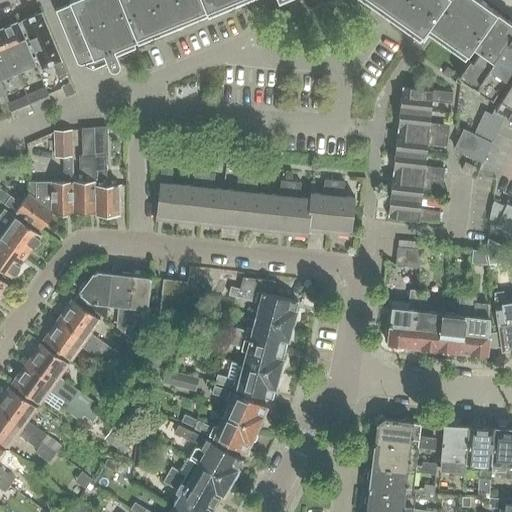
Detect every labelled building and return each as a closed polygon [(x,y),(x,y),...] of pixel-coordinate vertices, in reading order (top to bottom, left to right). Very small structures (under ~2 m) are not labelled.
[(376,0),(421,32),(426,25),(432,29),(467,54),(472,47),(497,12),(479,0),(71,0),(69,1),(70,3),(55,9),(77,62),(81,64),(103,55),(108,67),(109,69),(111,70),(113,70),(116,70),(118,69),(119,67),(120,65),(119,62),(114,50),(133,42),(137,35),(221,0),(376,0)] [(289,35),(292,37),(296,38),(300,39),(303,40),(305,40),(310,40),(313,40),(316,40),(320,39),(324,38),(328,36),(330,35),(334,32),(336,31),(338,29),(340,27),(343,23),(357,3),(353,0),(327,0),(325,4),(320,1),(317,6),(316,7),(315,7),(313,8),(311,8),(310,8),(308,7),(307,7),(306,6),(305,5),(304,4),(303,3),(302,0),(298,0),(269,12),(271,17),(274,21),(277,25),(279,27),(281,29),(285,32),(289,35)] [(53,65),(57,77),(66,73),(59,56),(60,56),(42,12),(21,21),(41,69),(53,65)] [(472,47),(479,53),(492,61),(511,35),(511,34),(511,22),(497,12),(472,47)] [(0,32),(17,73),(35,65),(22,31),(18,22),(0,29),(0,32)] [(0,32),(0,79),(17,73),(0,32)] [(492,61),(479,53),(473,62),(469,60),(458,77),(497,103),(511,78),(511,34),(511,35),(492,61)] [(489,115),(501,120),(502,120),(504,115),(511,118),(511,78),(497,103),(493,109),(489,115)] [(62,86),(65,97),(74,94),(70,83),(62,86)] [(26,95),(33,111),(52,103),(45,86),(26,94),(26,95)] [(431,101),(451,103),(453,92),(402,87),(400,109),(430,112),(431,101)] [(15,119),(33,111),(26,95),(8,103),(15,119)] [(430,112),(400,109),(397,130),(448,136),(449,125),(429,123),(430,112)] [(474,134),(464,129),(454,149),(463,153),(482,162),(502,120),(501,120),(489,115),(484,112),(474,134)] [(95,156),(94,127),(81,128),(82,156),(95,156)] [(95,156),(108,156),(107,127),(94,127),(95,156)] [(73,157),(72,130),(53,131),(54,157),(63,157),(73,157)] [(448,136),(397,130),(395,152),(425,155),(427,144),(447,147),(448,136)] [(425,155),(395,152),(392,173),(443,179),(444,168),(424,166),(425,155)] [(95,156),(82,156),(78,156),(79,174),(82,174),(82,181),(74,181),(74,182),(73,212),(95,212),(95,163),(95,156)] [(95,156),(95,163),(95,212),(95,216),(118,216),(117,185),(105,185),(105,178),(106,177),(105,158),(108,158),(108,156),(95,156)] [(73,212),(74,182),(74,181),(73,181),(73,157),(63,157),(63,181),(28,181),(28,193),(51,210),(51,214),(54,216),(54,213),(73,212)] [(475,167),(464,162),(461,169),(472,175),(475,167)] [(177,222),(182,185),(170,183),(172,168),(161,167),(155,220),(177,222)] [(182,185),(177,222),(199,225),(205,172),(195,171),(193,186),(182,185)] [(205,172),(199,225),(220,227),(225,189),(213,188),(215,173),(205,172)] [(443,179),(392,173),(390,195),(421,198),(422,187),(442,190),(443,179)] [(225,189),(220,227),(242,230),(248,177),(238,176),(236,191),(225,189)] [(248,177),(242,230),(263,232),(268,194),(256,193),(258,178),(248,177)] [(268,194),(263,232),(285,234),(291,182),(281,180),(279,195),(268,194)] [(307,231),(308,231),(329,234),(334,181),(324,180),(323,194),(310,193),(309,198),(310,199),(307,231)] [(334,181),(329,234),(350,236),(355,198),(343,196),(344,182),(334,181)] [(291,182),(285,234),(307,237),(308,231),(307,231),(310,199),(309,198),(299,197),(301,183),(291,182)] [(40,230),(51,214),(51,210),(28,193),(20,203),(0,188),(0,200),(15,211),(32,224),(40,230)] [(421,198),(390,195),(387,217),(438,223),(439,212),(419,209),(421,198)] [(496,227),(511,234),(511,206),(507,204),(505,207),(494,202),(489,219),(491,220),(497,222),(496,227)] [(33,230),(14,216),(5,209),(0,215),(0,237),(26,256),(32,247),(33,248),(36,246),(39,242),(40,239),(39,238),(41,235),(33,230)] [(26,256),(0,237),(0,269),(3,271),(11,277),(13,274),(14,275),(17,273),(20,269),(20,266),(19,265),(26,256)] [(504,264),(504,267),(511,265),(511,258),(510,248),(488,238),(487,250),(489,266),(504,264)] [(422,268),(424,249),(424,245),(424,244),(398,241),(395,265),(422,268)] [(471,263),(486,264),(487,260),(485,260),(485,251),(472,250),(471,263)] [(79,292),(87,298),(93,303),(89,308),(105,319),(107,315),(108,305),(109,305),(112,274),(95,272),(86,283),(85,282),(79,289),(81,290),(79,292)] [(118,306),(116,327),(124,333),(125,334),(126,325),(131,274),(122,273),(122,275),(112,274),(109,305),(118,306)] [(148,307),(150,288),(151,278),(148,278),(140,277),(140,275),(131,274),(126,325),(134,326),(136,308),(147,310),(148,307)] [(229,295),(257,303),(254,316),(291,325),(291,323),(294,323),(296,314),(294,313),(297,301),(271,294),(274,281),(243,278),(240,289),(231,287),(229,295)] [(160,306),(172,307),(175,281),(163,279),(160,306)] [(160,306),(159,316),(183,318),(187,282),(175,281),(172,307),(160,306)] [(408,309),(391,307),(387,344),(391,345),(393,348),(398,348),(401,346),(412,347),(418,291),(410,290),(409,302),(408,309)] [(425,310),(427,292),(418,291),(412,347),(423,348),(426,351),(431,352),(434,349),(437,350),(441,312),(425,310)] [(511,301),(505,302),(504,296),(503,291),(493,293),(494,297),(493,297),(495,308),(494,309),(496,325),(498,325),(499,333),(502,348),(502,351),(503,351),(503,349),(510,348),(510,352),(511,351),(511,301)] [(451,351),(461,352),(467,296),(459,295),(457,314),(441,312),(437,350),(440,350),(442,353),(448,353),(451,351)] [(489,304),(475,303),(476,297),(467,296),(461,352),(473,354),(475,356),(480,357),(483,355),(487,355),(487,348),(488,345),(489,333),(490,324),(489,318),(489,304)] [(113,360),(118,353),(91,333),(101,320),(81,306),(73,300),(72,303),(68,304),(65,309),(65,312),(59,321),(113,360)] [(290,328),(291,325),(254,316),(251,329),(246,328),(246,331),(230,327),(228,335),(284,350),(287,338),(290,338),(292,329),(290,328)] [(45,341),(53,347),(72,361),(81,347),(109,367),(113,360),(59,321),(53,329),(50,330),(46,335),(46,339),(45,341)] [(215,323),(213,331),(216,332),(228,335),(230,327),(215,323)] [(140,324),(137,344),(143,348),(150,352),(151,341),(153,325),(152,325),(140,324)] [(216,332),(214,340),(226,343),(228,335),(216,332)] [(245,351),(241,364),(278,374),(279,371),(281,371),(284,362),(281,361),(284,350),(228,335),(226,343),(241,347),(241,350),(245,351)] [(59,378),(69,364),(42,344),(40,347),(37,348),(34,353),(33,356),(27,365),(74,399),(79,392),(59,378)] [(143,348),(133,365),(146,376),(147,367),(150,352),(143,348)] [(150,352),(147,367),(160,370),(162,354),(150,352)] [(278,374),(241,364),(241,365),(230,362),(226,377),(217,375),(215,383),(232,388),(235,389),(235,388),(262,396),(271,398),(275,386),(277,387),(280,377),(277,376),(278,374)] [(40,404),(43,400),(58,411),(63,404),(68,408),(69,406),(74,399),(27,365),(21,373),(18,374),(15,379),(15,382),(13,385),(40,404)] [(145,382),(145,386),(157,388),(160,370),(147,367),(146,376),(145,382)] [(165,370),(161,383),(196,392),(199,378),(165,370)] [(224,400),(228,402),(223,414),(257,430),(258,428),(261,426),(263,422),(262,418),(267,407),(258,403),(235,392),(235,391),(214,385),(211,394),(226,397),(224,400)] [(38,408),(19,394),(11,388),(9,390),(5,391),(2,396),(2,400),(0,402),(0,410),(42,442),(47,436),(27,422),(38,408)] [(79,392),(74,399),(88,409),(92,412),(93,408),(94,403),(79,392)] [(74,399),(69,406),(83,416),(88,409),(74,399)] [(0,441),(8,448),(18,435),(37,449),(42,442),(0,410),(0,441)] [(184,414),(181,422),(194,428),(197,420),(184,414)] [(212,427),(197,420),(194,428),(193,429),(212,437),(237,449),(246,453),(251,441),(255,440),(257,436),(256,432),(257,430),(223,414),(217,427),(213,425),(212,427)] [(437,448),(438,438),(437,438),(419,437),(421,424),(413,423),(413,422),(411,422),(409,419),(404,419),(401,421),(385,419),(382,415),(374,421),(377,425),(375,442),(375,443),(418,447),(437,450),(437,448)] [(446,425),(443,425),(442,435),(440,467),(440,474),(465,476),(465,469),(468,437),(468,427),(461,426),(458,426),(455,423),(449,423),(446,425)] [(471,427),(468,427),(465,469),(478,470),(477,492),(489,493),(491,470),(493,428),(483,427),(480,425),(474,424),(471,427)] [(178,425),(174,432),(187,440),(188,439),(192,432),(178,425)] [(493,428),(491,470),(504,471),(504,479),(511,478),(511,429),(508,429),(505,426),(499,426),(496,428),(493,428)] [(236,470),(242,459),(233,454),(207,439),(207,440),(192,431),(192,432),(188,439),(201,446),(200,448),(194,447),(188,458),(196,463),(229,481),(231,479),(234,478),(237,474),(236,470)] [(119,433),(111,444),(124,454),(132,443),(119,433)] [(47,436),(42,442),(56,453),(61,445),(47,435),(47,436)] [(37,449),(34,452),(48,463),(51,459),(56,453),(42,442),(37,449)] [(436,474),(436,463),(422,461),(421,466),(416,465),(418,447),(375,443),(374,446),(371,448),(370,454),(373,457),(373,460),(373,461),(373,465),(372,465),(372,467),(415,472),(436,474)] [(0,468),(0,458),(6,451),(0,446),(0,478),(10,485),(13,481),(14,479),(0,468)] [(171,467),(167,474),(217,503),(223,493),(227,491),(229,487),(228,483),(229,481),(196,463),(188,458),(187,458),(179,472),(171,467)] [(103,465),(116,472),(122,461),(107,459),(103,465)] [(433,498),(434,486),(425,485),(424,489),(420,488),(420,489),(413,488),(415,472),(372,467),(371,470),(368,472),(367,478),(370,481),(369,484),(370,484),(370,489),(369,489),(369,490),(415,496),(433,498)] [(211,511),(217,503),(167,474),(163,482),(176,489),(174,492),(178,494),(172,505),(183,511),(211,511)] [(0,488),(5,492),(10,485),(0,478),(0,488)] [(369,490),(369,494),(365,496),(365,502),(367,505),(367,508),(368,508),(367,511),(443,511),(444,511),(413,509),(415,496),(369,490)] [(488,508),(498,508),(497,511),(511,511),(511,503),(505,503),(506,498),(489,497),(488,508)] [(90,511),(78,503),(71,511),(90,511)]
